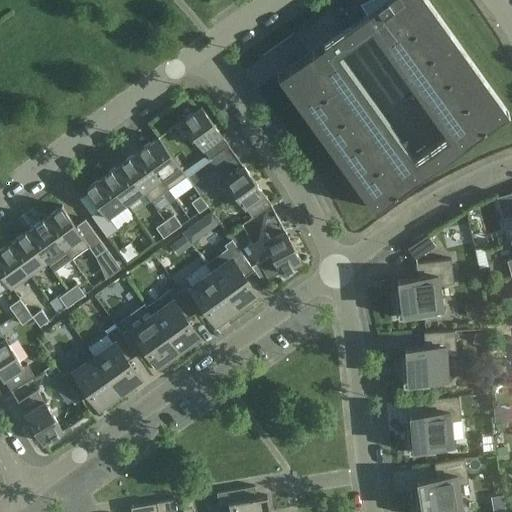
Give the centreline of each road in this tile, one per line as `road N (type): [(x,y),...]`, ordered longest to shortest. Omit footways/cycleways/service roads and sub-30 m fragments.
road 1 (residential): [(27,495),(338,271)]
road 2 (residential): [(338,271),(296,189),(200,53)]
road 3 (residential): [(0,197),(200,53)]
road 4 (residential): [(373,511),(338,271)]
road 5 (residential): [(338,271),(412,218),(511,166)]
